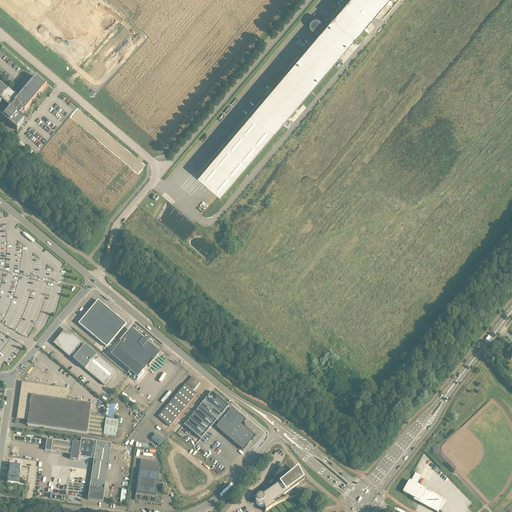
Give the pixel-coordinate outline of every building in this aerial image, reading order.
[(220,194),(384,0),(345,0),(197,175),(220,194)] [(0,103),(2,101),(3,102),(9,108),(10,108),(6,113),(5,113),(2,116),(3,117),(3,118),(2,117),(1,117),(18,131),(17,130),(25,121),(26,121),(20,116),(24,112),(25,112),(47,86),(47,85),(46,86),(41,82),(41,81),(38,78),(37,79),(37,78),(37,77),(19,98),(14,95),(17,92),(14,90),(12,93),(9,90),(8,90),(7,91),(0,84),(0,103)] [(98,301),(79,324),(107,348),(126,325),(98,301)] [(55,345),(73,360),(105,386),(116,372),(71,334),(71,335),(67,331),(55,345)] [(119,349),(144,370),(158,353),(147,344),(148,343),(144,339),(143,340),(131,331),(121,343),(123,345),(119,349)] [(200,384),(192,377),(158,418),(170,427),(197,395),(193,392),(200,384)] [(17,419),(29,421),(28,426),(102,437),(105,417),(91,415),(92,405),(87,404),(68,401),(67,401),(69,389),(22,383),(21,394),(17,419)] [(220,423),(216,428),(243,451),(255,437),(242,425),(246,420),(232,409),(231,410),(228,408),(229,406),(212,392),(192,417),(184,426),(201,439),(217,421),(220,423)] [(113,419),(115,406),(108,404),(106,418),(113,419)] [(116,437),(118,421),(106,419),(104,435),(116,437)] [(159,446),(163,440),(156,434),(151,440),(159,446)] [(191,461),(196,455),(170,434),(166,440),(191,461)] [(79,457),(81,444),(73,443),(73,444),(47,440),(46,451),(71,455),(71,460),(79,461),(79,457)] [(82,440),(81,444),(79,457),(94,460),(91,485),(88,500),(103,502),(112,444),(92,441),(82,440)] [(164,472),(171,469),(163,449),(157,451),(164,472)] [(220,484),(219,483),(223,478),(196,455),(191,461),(194,464),(204,491),(217,486),(220,484)] [(164,483),(163,480),(162,477),(159,477),(161,468),(159,462),(141,460),(135,501),(161,504),(164,483)] [(266,511),(270,509),(272,508),(275,506),(278,504),(282,502),(285,501),(289,499),(293,498),(297,497),(301,496),(306,495),(310,495),(314,495),(319,495),(320,495),(320,494),(305,482),(301,479),(302,479),(298,473),(296,475),(282,463),(277,468),(277,469),(278,468),(281,469),(263,495),(262,495),(261,494),(260,494),(260,495),(258,495),(257,496),(256,497),(256,498),(256,499),(256,500),(256,501),(256,502),(256,503),(257,504),(257,505),(259,506),(260,507),(262,507),(263,507),(264,507),(266,511),(265,511),(266,511)] [(10,465),(9,474),(8,483),(19,484),(22,466),(10,465)] [(190,500),(177,467),(171,469),(164,472),(177,505),(190,500)] [(438,511),(444,501),(444,500),(435,495),(411,482),(404,494),(414,499),(413,501),(414,501),(415,500),(420,503),(421,501),(429,506),(438,511),(437,511),(438,511)]
